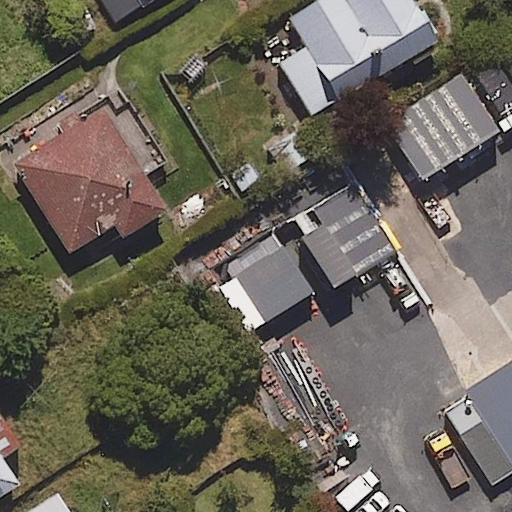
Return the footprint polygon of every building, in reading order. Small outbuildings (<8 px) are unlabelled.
[(104,0),(116,17),(140,2),(143,7),(153,0),(104,0)] [(441,40),(416,0),(318,0),(289,18),(307,46),(279,64),(313,119),(441,40)] [(511,53),(499,62),(511,81),(511,53)] [(511,122),(511,85),(498,63),(474,78),(505,127),(511,122)] [(498,130),(462,72),(384,121),(420,179),(498,130)] [(166,206),(103,109),(83,122),(73,107),(53,120),(59,130),(10,161),(68,252),(113,223),(121,235),(166,206)] [(330,220),(359,203),(332,159),(263,200),(289,244),(302,237),(330,220)] [(359,271),(330,220),(302,237),(332,287),(359,271)] [(312,294),(273,234),(221,267),(260,328),(312,294)] [(511,361),(436,410),(487,488),(511,472),(511,361)] [(0,495),(19,484),(0,454),(0,495)] [(68,511),(55,493),(26,511),(68,511)]
